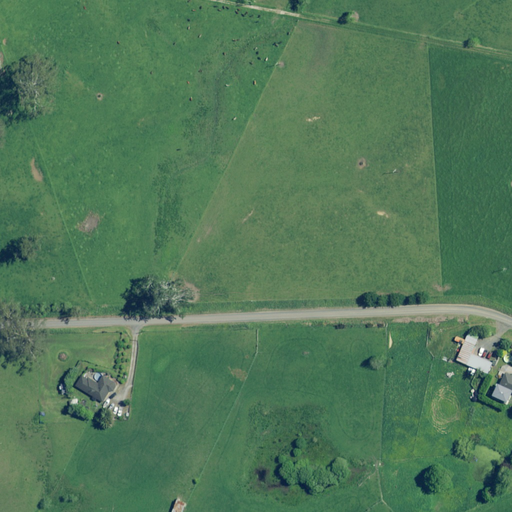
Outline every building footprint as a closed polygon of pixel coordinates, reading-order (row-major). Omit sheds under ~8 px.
[(480,335),(470,330),(457,359),(488,373),(493,362),(472,353),(480,335)] [(504,371),(500,368),(496,376),(500,378),(504,371)] [(511,374),(506,372),(501,384),(500,383),(495,395),(510,402),(511,396),(511,374)] [(77,385),(93,396),(92,397),(97,400),(98,399),(103,402),(110,391),(112,392),(117,383),(104,375),(99,383),(90,377),(89,378),(83,375),(77,385)] [(68,392),(66,380),(59,381),(61,389),(63,389),(63,393),(68,392)] [(69,399),(70,407),(71,409),(86,407),(85,398),(78,399),(77,398),(69,399)] [(183,511),(188,502),(180,497),(174,510),(177,511),(183,511)]
